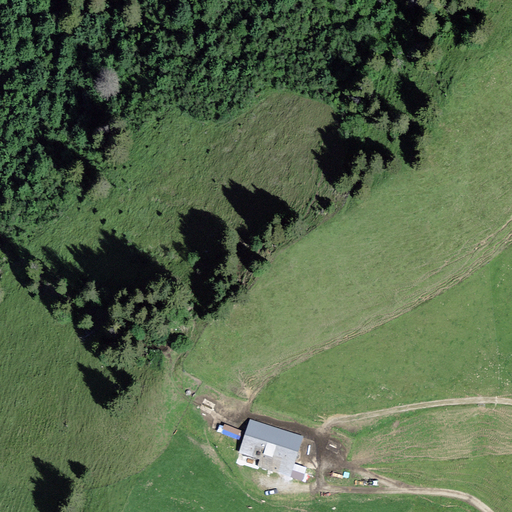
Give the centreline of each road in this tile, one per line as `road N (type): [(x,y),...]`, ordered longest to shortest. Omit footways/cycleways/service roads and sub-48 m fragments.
road 1 (track): [(418,492),(321,449),(324,425),(434,400),(511,400)]
road 2 (track): [(485,511),(466,496),(319,483)]
